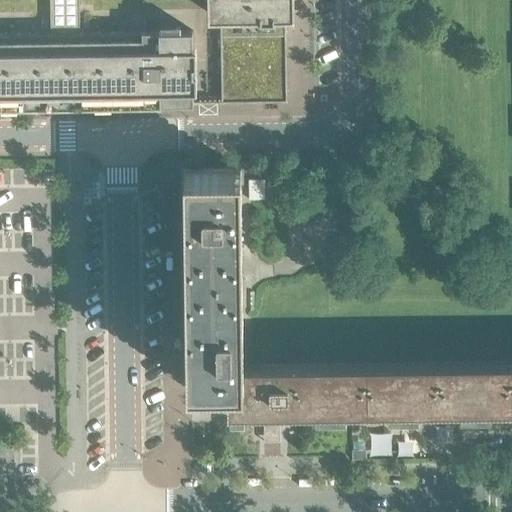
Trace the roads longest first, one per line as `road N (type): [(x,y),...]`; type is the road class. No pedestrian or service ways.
road 1 (residential): [(125,504),(511,501)]
road 2 (residential): [(125,504),(123,137)]
road 3 (residential): [(123,137),(345,121),(360,97),(356,0)]
road 4 (unknown): [(309,129),(321,174),(318,200),(298,236),(260,256)]
road 5 (residential): [(0,136),(123,137)]
